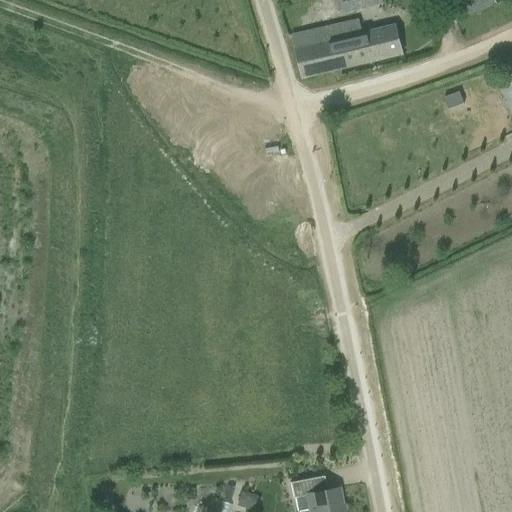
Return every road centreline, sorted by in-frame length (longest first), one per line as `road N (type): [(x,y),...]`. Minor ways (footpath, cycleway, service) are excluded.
road 1 (unclassified): [(381,511),(293,109)]
road 2 (track): [(293,109),(260,105),(0,7)]
road 3 (unclassified): [(293,109),(384,86),(511,33)]
